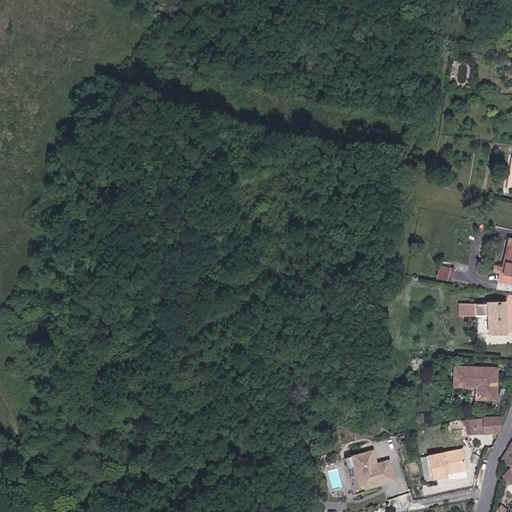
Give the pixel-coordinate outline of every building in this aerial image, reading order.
[(503,269),(500,269),(499,278),(511,281),(511,237),(509,237),(503,269)] [(441,263),(436,276),(451,281),(455,267),(441,263)] [(487,314),(487,337),(505,336),(504,302),(459,302),(460,314),(487,314)] [(505,348),(505,336),(487,337),(488,349),(505,348)] [(498,369),(456,366),(455,384),(478,386),(476,399),(492,401),(493,386),(497,387),(498,369)] [(471,424),(473,436),(473,437),(503,433),(504,430),(502,418),(471,424)] [(453,442),(473,436),(471,424),(448,429),(453,442)] [(449,471),(469,468),(464,448),(428,456),(435,478),(449,475),(449,471)] [(511,453),(507,449),(502,459),(504,461),(511,468),(511,469),(504,478),(511,485),(511,453)] [(373,450),(350,456),(360,493),(397,483),(390,460),(377,464),(373,450)]
